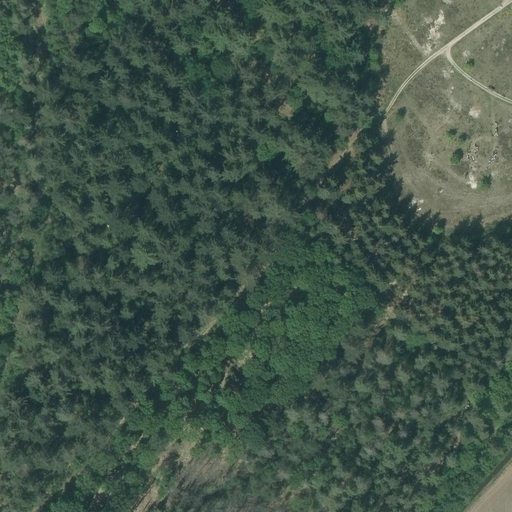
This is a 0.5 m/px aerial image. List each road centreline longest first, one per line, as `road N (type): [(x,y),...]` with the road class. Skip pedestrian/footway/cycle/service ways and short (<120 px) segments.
road 1 (track): [(33,0),(45,127),(39,195),(0,361)]
road 2 (track): [(299,210),(102,0)]
